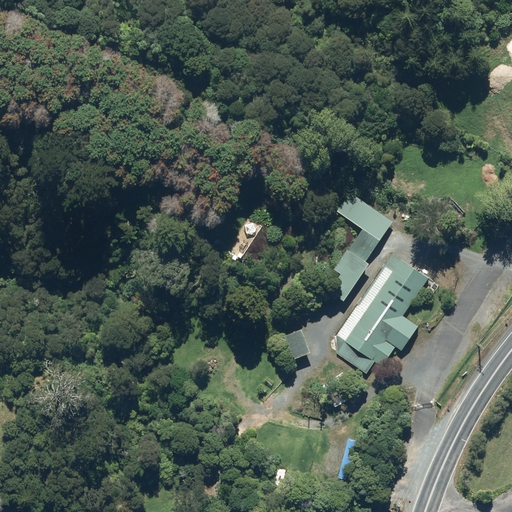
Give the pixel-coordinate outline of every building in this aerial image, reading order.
[(398,222),(354,193),(342,212),(369,230),(337,269),(345,275),(334,292),(349,302),(375,265),(369,262),(386,242),(398,222)] [(384,199),(379,208),(411,227),(410,228),(419,233),(427,220),(419,216),(418,217),(407,211),(406,212),(384,199)] [(433,279),(395,253),(339,335),(339,354),(370,374),(378,362),(386,368),(399,347),(406,352),(423,327),(406,316),(433,279)] [(317,353),(308,330),(288,337),(297,361),(317,353)] [(331,457),(320,453),(314,472),(326,475),(331,457)]
